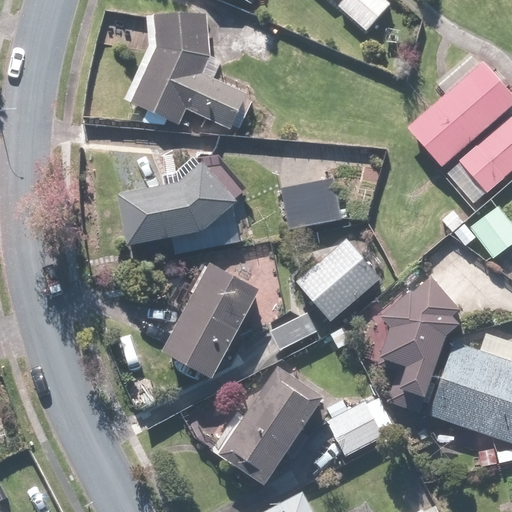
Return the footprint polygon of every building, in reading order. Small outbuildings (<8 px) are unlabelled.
[(388,0),(345,0),(340,6),(368,32),(393,4),(388,0)] [(243,92),(199,70),(207,54),(203,7),(149,11),(152,45),(126,98),(174,122),(182,106),(225,127),(229,120),(258,134),(268,112),(240,98),(243,92)] [(247,12),(232,47),(267,62),(283,27),(247,12)] [(511,89),(487,60),(409,126),(444,167),(511,109),(511,89)] [(511,118),(449,172),(476,204),(511,173),(511,118)] [(227,157),(201,156),(175,178),(181,184),(124,194),(133,246),(175,239),(178,254),(226,246),(242,243),(236,209),(246,202),(242,197),(252,188),(227,157)] [(338,179),(285,186),(291,227),(343,220),(338,179)] [(467,246),(478,238),(494,260),(511,246),(511,221),(500,205),(470,227),(467,223),(456,231),(467,246)] [(300,282),(334,322),(385,277),(351,237),(300,282)] [(218,377),(266,288),(247,278),(218,262),(169,351),(177,355),(171,367),(195,380),(201,368),(218,377)] [(382,367),(400,373),(391,401),(511,442),(511,339),(489,331),(483,349),(451,338),(453,334),(467,322),(459,313),(465,308),(436,273),(386,315),(396,326),(382,367)] [(310,312),(272,331),(283,352),(321,333),(310,312)] [(284,365),(225,452),(271,483),(330,396),(284,365)] [(217,396),(196,420),(221,442),(242,418),(217,396)] [(368,401),(330,420),(347,455),(386,436),(368,401)] [(317,511),(306,489),(263,511),(317,511)]
